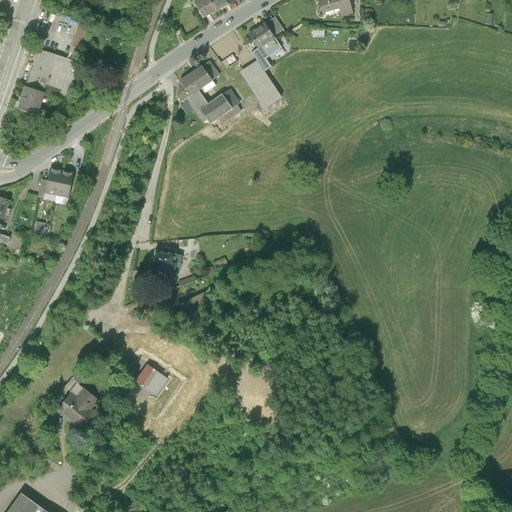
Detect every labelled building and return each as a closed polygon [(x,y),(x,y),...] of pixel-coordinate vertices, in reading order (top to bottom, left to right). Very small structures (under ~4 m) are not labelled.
[(203,18),(215,11),(208,0),(198,0),(194,2),(203,18)] [(223,0),(208,0),(215,11),(226,5),(223,0)] [(360,0),(321,0),(326,14),(361,3),(360,0)] [(494,24),(496,13),(488,12),(487,22),(494,24)] [(66,54),(58,52),(40,46),(30,78),(47,84),(65,90),(76,57),(88,17),(79,14),(66,54)] [(280,31),(273,21),(250,37),(257,47),(280,31)] [(209,101),(202,91),(192,98),(212,126),(253,97),(265,113),(284,100),(255,60),(234,75),(238,80),(209,101)] [(214,63),(203,71),(213,83),(223,76),(214,63)] [(202,91),(213,83),(203,71),(193,78),(202,91)] [(47,84),(30,78),(22,101),(40,107),(47,84)] [(182,85),(192,98),(202,91),(193,78),(182,85)] [(40,107),(22,101),(19,100),(17,107),(38,114),(40,107)] [(49,188),(59,190),(63,167),(50,165),(49,174),(44,173),(41,193),(48,194),(49,188)] [(76,169),(63,167),(59,190),(72,192),(76,169)] [(0,212),(4,214),(11,194),(0,190),(0,212)] [(5,214),(0,212),(0,234),(10,238),(13,230),(1,226),(5,214)] [(37,221),(36,234),(47,235),(48,222),(37,221)] [(162,253),(154,251),(150,273),(170,277),(171,269),(174,270),(175,264),(173,263),(174,255),(162,253)] [(212,290),(179,305),(186,322),(220,307),(212,290)] [(159,373),(147,365),(136,381),(148,390),(159,373)] [(75,381),(56,406),(82,425),(101,400),(75,381)] [(189,406),(173,394),(162,410),(177,421),(189,406)] [(51,511),(21,489),(3,511),(51,511)]
